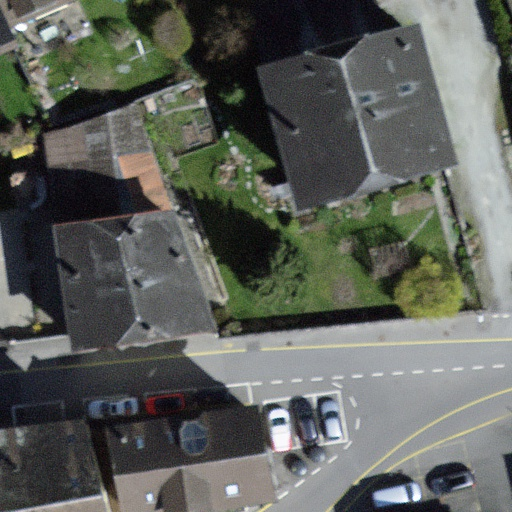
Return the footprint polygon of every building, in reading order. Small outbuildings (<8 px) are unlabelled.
[(1,0),(0,0),(0,50),(19,43),(11,24),(1,0)] [(1,0),(11,24),(69,0),(1,0)] [(453,160),(415,26),(263,68),(302,203),(453,160)] [(209,323),(134,109),(49,137),(79,341),(209,323)] [(111,427),(112,432),(88,436),(105,511),(174,511),(273,497),(259,408),(205,416),(206,422),(179,426),(178,417),(111,427)] [(0,511),(105,511),(88,436),(83,415),(0,434),(0,511)]
